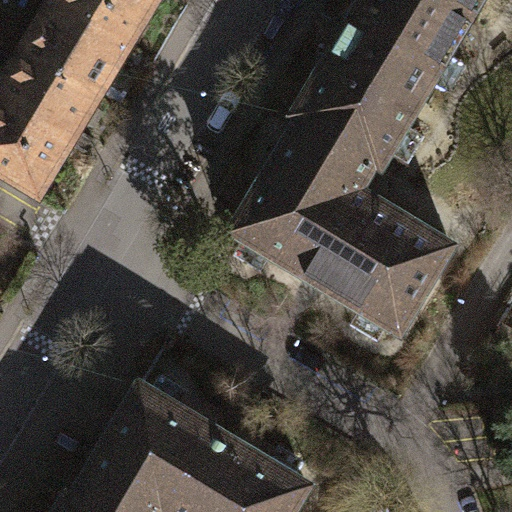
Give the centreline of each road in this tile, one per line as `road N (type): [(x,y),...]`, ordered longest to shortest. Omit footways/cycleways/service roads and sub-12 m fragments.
road 1 (residential): [(88,254),(393,434),(439,486),(450,511)]
road 2 (residential): [(88,254),(244,0)]
road 3 (residential): [(0,401),(88,254)]
